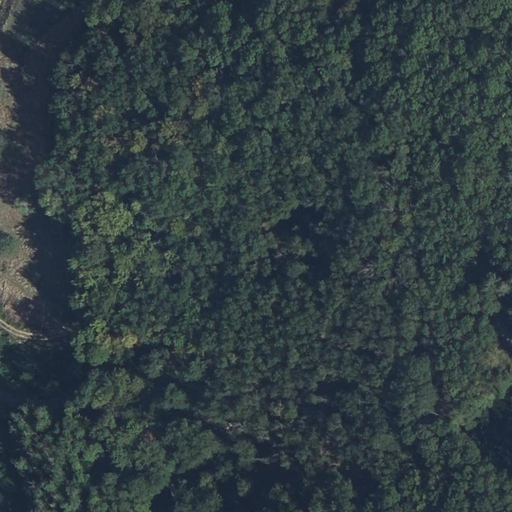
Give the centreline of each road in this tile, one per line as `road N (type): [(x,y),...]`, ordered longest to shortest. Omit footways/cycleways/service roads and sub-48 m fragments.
road 1 (unclassified): [(0,396),(51,406),(71,401),(91,373),(70,129),(78,79),(133,0)]
road 2 (track): [(511,98),(483,200),(484,268),(511,332)]
